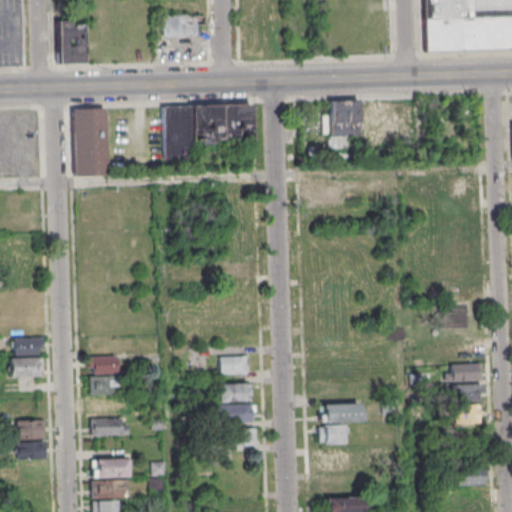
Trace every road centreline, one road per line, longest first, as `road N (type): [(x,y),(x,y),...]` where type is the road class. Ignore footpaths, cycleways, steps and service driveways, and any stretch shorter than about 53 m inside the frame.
road 1 (residential): [(505,511),(490,75)]
road 2 (residential): [(286,511),(271,82)]
road 3 (residential): [(67,511),(58,89)]
road 4 (tertiary): [(511,74),(271,82)]
road 5 (tertiary): [(271,82),(42,90)]
